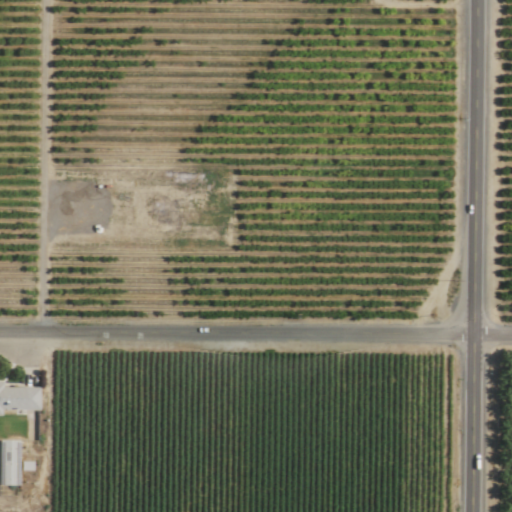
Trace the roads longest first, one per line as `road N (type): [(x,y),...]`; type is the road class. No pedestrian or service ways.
road 1 (secondary): [(467,511),(472,0)]
road 2 (residential): [(0,335),(511,336)]
